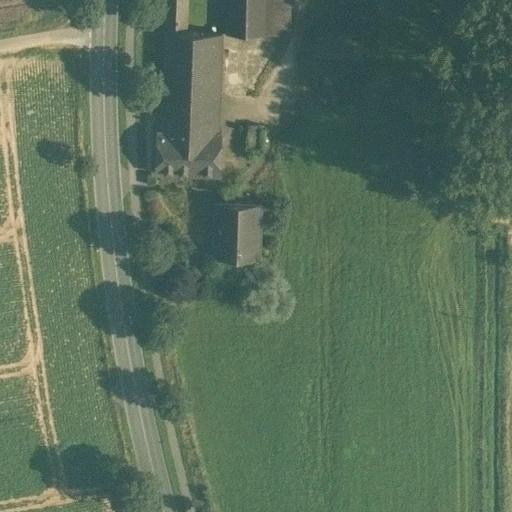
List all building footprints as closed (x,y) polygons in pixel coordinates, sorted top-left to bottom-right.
[(187,0),(164,0),(163,29),(186,30),(187,0)] [(265,0),(225,0),(225,31),(265,32),(265,0)] [(265,0),(265,32),(288,33),(288,0),(265,0)] [(186,30),(163,29),(160,115),(219,117),(222,31),(186,30)] [(362,40),(314,38),(314,54),(361,55),(362,40)] [(219,117),(160,115),(160,128),(157,128),(155,171),(219,173),(221,130),(218,130),(219,117)] [(262,124),(246,124),(246,146),(261,146),(262,124)] [(261,208),(219,204),(215,257),(217,257),(217,251),(254,254),(254,260),(256,260),(261,208)]
